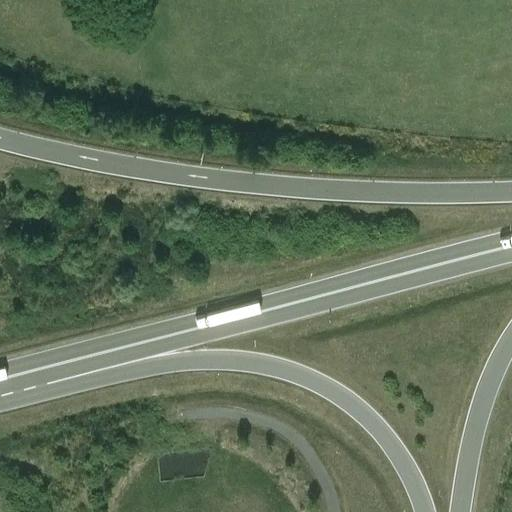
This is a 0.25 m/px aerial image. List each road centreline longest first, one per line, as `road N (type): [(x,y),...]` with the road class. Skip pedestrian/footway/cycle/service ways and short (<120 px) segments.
road 1 (trunk): [(0,396),(511,258)]
road 2 (trunk): [(511,240),(0,373)]
road 3 (trunk): [(511,192),(283,184),(98,160),(0,136)]
road 4 (trunk): [(0,398),(211,362),(271,367),(370,421),(407,470),(424,511)]
road 5 (trunk): [(464,511),(483,400),(511,345)]
